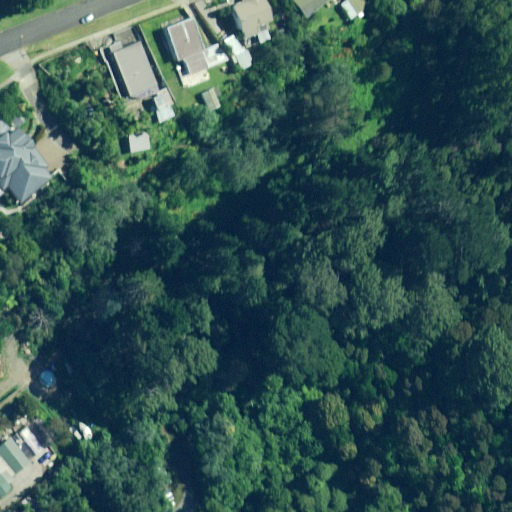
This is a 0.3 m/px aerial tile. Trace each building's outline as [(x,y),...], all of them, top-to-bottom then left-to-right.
[(275,25),(263,0),(240,0),(241,1),(228,7),(242,39),(254,33),(258,42),(267,39),(264,30),(275,25)] [(327,0),(290,0),(304,18),(327,0)] [(352,20),(359,16),(361,19),(374,10),(369,3),(366,0),(348,0),(341,5),(352,20)] [(174,61),(180,78),(183,86),(211,76),(208,68),(225,61),(219,44),(201,50),(190,20),(162,30),(174,61)] [(108,54),(128,99),(139,99),(153,93),(164,88),(156,68),(149,71),(137,42),(108,54)] [(250,57),(245,49),(230,57),(235,66),(250,57)] [(221,107),(213,88),(201,94),(209,112),(221,107)] [(46,166),(16,123),(15,121),(4,128),(0,122),(0,191),(7,186),(18,203),(50,182),(41,169),(46,166)] [(0,446),(0,496),(9,490),(4,483),(31,464),(12,438),(0,446)]
